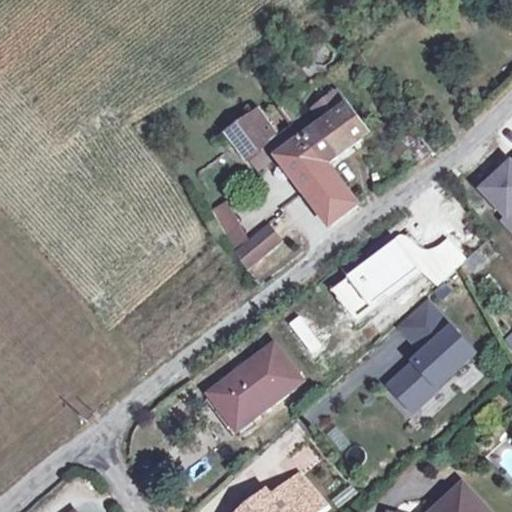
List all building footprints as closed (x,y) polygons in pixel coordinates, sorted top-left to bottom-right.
[(349,109),(338,95),(316,111),(327,126),(314,135),(289,100),(281,107),(303,135),(327,165),(371,134),(351,108),(349,109)] [(268,115),(257,123),(272,144),(283,136),(268,115)] [(272,144),(257,123),(252,116),(229,132),(247,157),(249,160),(272,144)] [(414,127),(394,144),(413,169),(434,152),(414,127)] [(290,145),(283,136),(272,144),(282,158),(309,193),(334,174),(327,165),(303,135),(290,145)] [(511,159),(478,190),(511,228),(511,159)] [(334,174),(309,193),(332,225),(358,205),(334,174)] [(468,225),(475,236),(483,231),(475,220),(468,225)] [(239,254),(251,268),(261,260),(283,242),(271,227),(239,254)] [(261,260),(251,268),(259,278),(269,269),(261,260)] [(400,328),(410,339),(438,313),(428,302),(400,328)] [(397,379),(421,405),(476,354),(438,313),(410,339),(424,354),(397,379)] [(213,395),(241,431),(304,383),(277,346),(213,395)] [(413,412),(421,405),(397,379),(389,386),(413,412)] [(317,511),(323,507),(298,477),(272,500),(267,495),(245,511),(317,511)] [(487,511),(464,487),(437,511),(487,511)]
